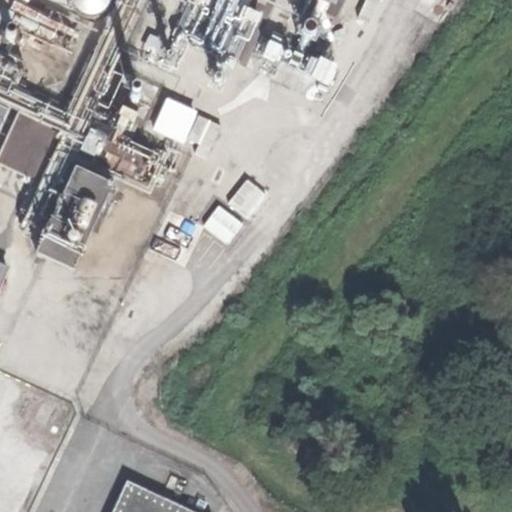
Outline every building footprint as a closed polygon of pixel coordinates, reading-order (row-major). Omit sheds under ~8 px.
[(46,46),(75,60),(91,27),(35,0),(12,0),(1,24),(18,32),(46,46)] [(0,79),(25,91),(46,46),(18,32),(0,69),(0,79)] [(107,86),(70,168),(115,188),(156,207),(177,160),(135,142),(159,89),(130,76),(122,93),(107,86)] [(210,157),(224,123),(161,98),(148,131),(210,157)] [(0,141),(1,142),(11,124),(0,118),(0,141)] [(21,128),(1,171),(34,187),(54,143),(21,128)] [(71,183),(35,262),(74,279),(115,188),(70,168),(65,181),(71,183)] [(247,176),(226,201),(248,219),(269,195),(247,176)]
